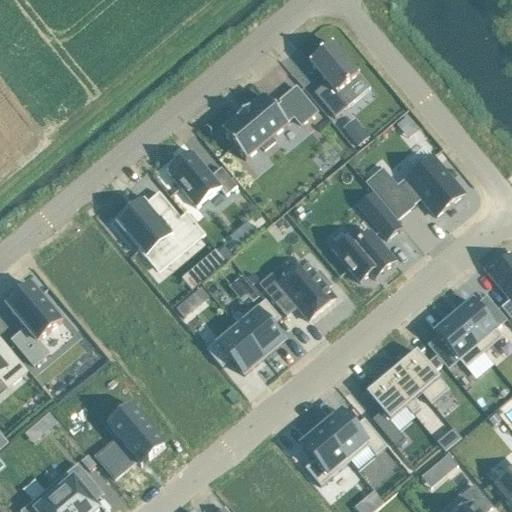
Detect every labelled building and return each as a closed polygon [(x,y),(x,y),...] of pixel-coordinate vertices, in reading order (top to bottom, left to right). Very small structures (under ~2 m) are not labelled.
[(332,46),(310,66),(327,85),(313,97),(334,121),(348,110),(337,98),(359,78),(332,46)] [(238,122),(222,135),(246,163),(261,150),(265,154),(275,144),(272,141),(288,127),(286,125),(294,119),(301,128),(316,115),(296,90),(281,103),(282,105),(275,111),(265,100),(249,113),(248,112),(237,121),(238,122)] [(407,120),(398,128),(408,139),(417,132),(407,120)] [(355,123),(345,132),(358,148),(368,139),(355,123)] [(191,154),(166,174),(197,211),(213,198),(221,192),(226,198),(237,189),(221,170),(212,178),(191,154)] [(383,172),(366,186),(397,223),(413,209),(412,208),(421,201),(436,220),(464,197),(433,161),(397,190),(383,172)] [(134,212),(118,225),(129,239),(136,248),(139,251),(138,252),(144,260),(170,238),(184,254),(202,240),(203,241),(205,238),(186,216),(180,221),(159,196),(148,205),(144,200),(141,203),(142,205),(134,212)] [(372,197),(358,209),(387,243),(401,231),(372,197)] [(354,237),(333,255),(360,285),(371,276),(373,279),(376,282),(383,276),(395,265),(370,236),(360,244),(356,240),(354,237)] [(216,253),(204,263),(213,275),(225,265),(216,253)] [(511,258),(490,278),(510,302),(501,310),(511,323),(511,258)] [(281,271),(260,288),(284,316),(294,307),(298,312),(299,314),(308,324),(335,302),(326,292),(329,290),(331,288),(319,274),(316,277),(315,278),(304,265),(287,279),(281,271)] [(31,288),(7,308),(26,331),(12,343),(34,369),(48,357),(38,344),(62,325),(31,288)] [(265,303),(236,328),(264,361),(284,345),(271,330),(280,322),(265,303)] [(473,305),(454,320),(484,356),(502,340),(496,333),(503,326),(497,319),(490,325),(473,305)] [(454,320),(436,336),(453,356),(445,362),(451,370),(459,363),(465,371),(484,356),(454,320)] [(236,328),(206,353),(221,371),(231,363),(244,378),(264,361),(236,328)] [(0,381),(8,391),(27,375),(0,341),(0,381)] [(417,354),(399,369),(422,396),(422,397),(431,408),(432,407),(449,393),(417,354)] [(399,369),(384,382),(407,409),(406,410),(413,418),(414,417),(421,411),(414,403),(422,397),(422,396),(399,369)] [(384,382),(367,396),(382,415),(373,422),(396,450),(405,442),(390,424),(406,410),(407,409),(384,382)] [(111,451),(103,458),(120,478),(137,464),(141,469),(165,449),(132,409),(108,430),(119,443),(111,451)] [(342,414),(322,431),(350,465),(351,464),(358,473),(376,459),(387,449),(364,422),(355,430),(342,414)] [(322,431),(302,448),(315,463),(305,471),(321,489),(350,465),(322,431)] [(78,467),(49,491),(66,511),(98,511),(99,511),(94,506),(103,498),(78,467)] [(511,477),(498,490),(511,506),(511,477)] [(470,508),(464,511),(490,511),(492,510),(474,488),(462,498),(470,508)] [(66,511),(49,491),(24,511),(66,511)]
